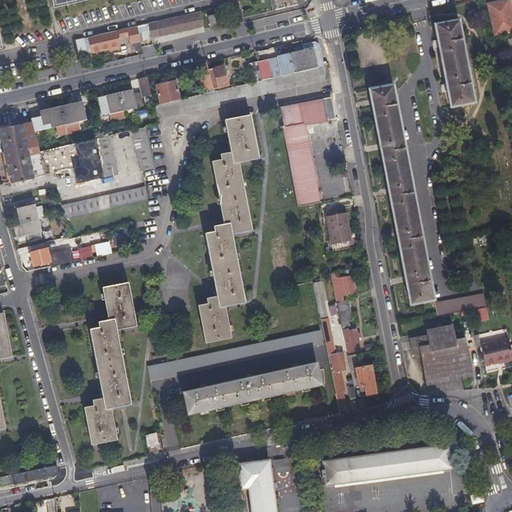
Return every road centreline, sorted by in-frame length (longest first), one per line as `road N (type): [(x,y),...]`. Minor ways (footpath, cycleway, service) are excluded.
road 1 (residential): [(403,409),(330,19)]
road 2 (residential): [(0,101),(330,19)]
road 3 (residential): [(74,484),(0,218)]
road 4 (residential): [(403,409),(140,468)]
road 5 (residential): [(499,501),(479,432),(448,413),(403,409)]
